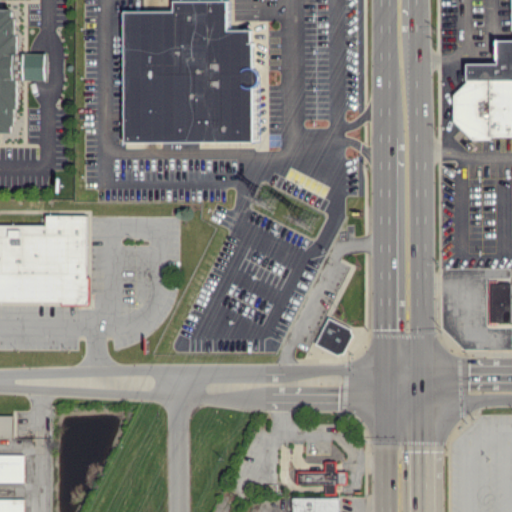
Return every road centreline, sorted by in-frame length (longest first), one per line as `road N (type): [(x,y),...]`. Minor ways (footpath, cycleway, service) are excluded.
road 1 (residential): [(284,383),(0,379)]
road 2 (primary): [(403,242),(403,383)]
road 3 (primary): [(403,383),(386,434),(385,511)]
road 4 (primary): [(420,511),(420,440),(403,383)]
road 5 (residential): [(179,511),(176,382)]
